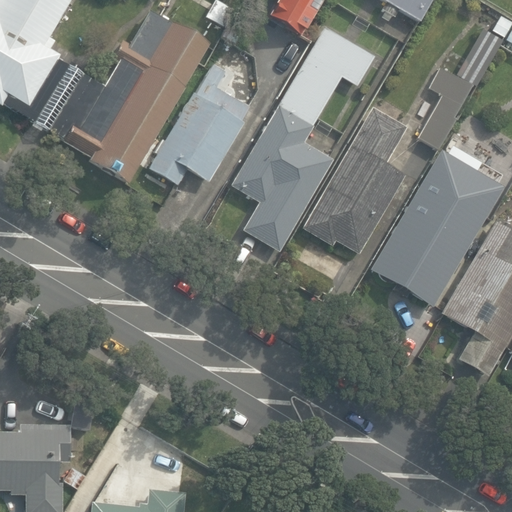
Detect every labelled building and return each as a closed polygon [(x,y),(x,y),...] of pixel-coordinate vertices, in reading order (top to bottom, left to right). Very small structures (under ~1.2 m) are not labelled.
[(87,161),(126,184),(208,47),(147,11),(127,46),(120,42),(108,62),(114,66),(102,87),(55,60),(57,56),(48,51),(53,43),(46,39),(69,0),(0,0),(0,106),(89,159),(87,161)] [(319,0),(274,0),(264,19),(297,38),(319,0)] [(396,7),(415,18),(426,0),(380,0),(377,6),(392,14),(396,7)] [(249,17),(221,1),(209,20),(238,36),(249,17)] [(240,231),(277,253),(331,161),(302,144),(340,78),(355,87),(372,58),(323,29),(229,187),(257,203),(240,231)] [(461,63),(482,75),(501,41),(481,29),(461,63)] [(147,169),(177,186),(186,171),(207,183),(242,123),(239,121),(246,108),(214,88),(223,72),(211,65),(193,95),(191,94),(147,169)] [(459,76),(475,86),(480,76),(464,67),(459,76)] [(416,139),(436,151),(454,119),(452,118),(471,86),(439,68),(427,88),(441,96),(416,139)] [(333,242),(357,255),(402,176),(384,165),(405,128),(398,125),(403,117),(380,104),(376,111),(370,108),(300,229),(330,247),(333,242)] [(429,308),(500,187),(498,187),(503,178),(448,146),(443,154),(437,151),(365,271),(375,277),(377,279),(379,281),(381,283),(383,283),(385,284),(387,284),(391,286),(388,290),(402,298),(405,294),(429,308)] [(455,359),(486,377),(511,332),(511,229),(495,219),(438,313),(471,333),(455,359)] [(18,511),(51,511),(52,460),(63,460),(63,422),(13,422),(13,429),(0,428),(0,487),(4,487),(4,492),(18,492),(18,511)] [(72,485),(80,471),(66,463),(58,477),(72,485)] [(180,511),(182,493),(146,490),(144,504),(137,503),(137,508),(90,503),(89,511),(180,511)]
